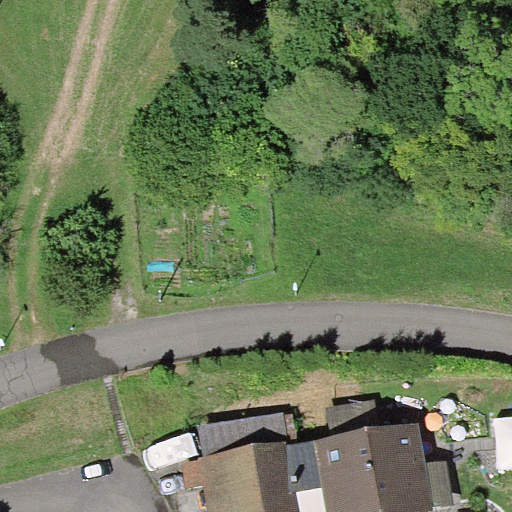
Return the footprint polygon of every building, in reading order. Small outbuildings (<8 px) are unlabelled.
[(331,442),(382,433),(376,404),(326,413),(331,442)] [(206,462),(287,449),(281,416),(201,430),(206,462)] [(511,422),(503,423),(506,480),(511,479),(511,422)] [(331,442),(314,445),(325,511),(456,511),(448,463),(428,467),(421,426),(382,433),(331,442)] [(325,511),(314,445),(287,449),(298,511),(325,511)] [(298,511),(287,449),(206,462),(185,466),(189,487),(205,484),(209,511),(298,511)]
